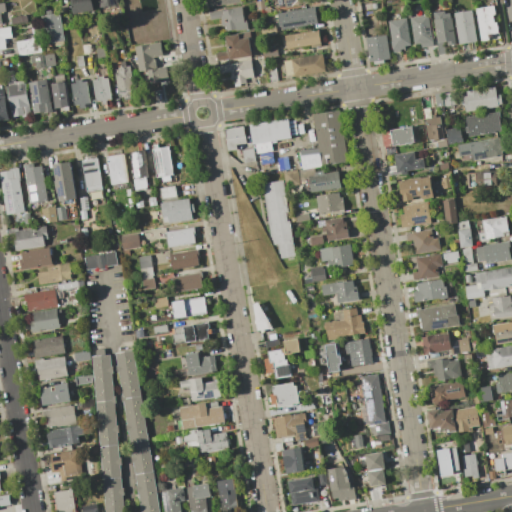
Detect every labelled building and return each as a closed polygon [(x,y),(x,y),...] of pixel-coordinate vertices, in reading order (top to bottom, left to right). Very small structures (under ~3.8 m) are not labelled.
[(91,0),(93,10),(72,13),(69,0),(91,0)] [(116,0),(96,0),(98,8),(117,4),(116,0)] [(263,0),(264,7),(268,6),(269,13),(256,15),(254,1),(263,0)] [(306,2),(305,0),(276,0),(278,8),(306,2)] [(492,5),(494,14),(491,14),(493,22),(495,22),(498,37),(480,40),(474,8),(492,5)] [(240,7),(242,22),(245,21),(246,27),(224,31),(223,25),(220,26),(219,17),(208,19),(207,12),(240,7)] [(313,7),(316,23),(278,29),(276,13),(313,7)] [(444,9),(444,13),(449,12),(454,43),(446,44),(445,41),(442,41),(444,53),(438,54),(431,12),(444,9)] [(470,9),(475,41),(458,43),(453,12),(470,9)] [(43,15),(42,11),(49,10),(50,13),(57,12),(63,44),(54,45),(53,42),(46,43),(41,15),(43,15)] [(426,14),(431,45),(420,47),(419,43),(413,44),(409,17),(426,14)] [(24,15),(26,21),(10,24),(9,17),(24,15)] [(405,18),(409,44),(403,45),(404,48),(399,49),(399,51),(392,52),(387,21),(405,18)] [(0,27),(9,26),(11,37),(3,38),(5,48),(0,48),(0,27)] [(275,26),(276,32),(260,35),(259,28),(275,26)] [(317,29),(319,45),(310,47),(309,44),(285,48),(283,35),(317,29)] [(237,33),(238,39),(247,37),(250,55),(228,59),(224,35),(237,33)] [(385,34),(389,58),(382,59),(383,62),(372,64),(372,61),(368,61),(364,37),(385,34)] [(30,38),(30,37),(33,37),(33,38),(37,37),(40,51),(17,55),(15,41),(30,38)] [(159,42),(161,55),(152,57),(152,59),(154,59),(155,68),(165,66),(167,77),(148,80),(147,69),(138,71),(134,46),(159,42)] [(275,46),(276,55),(263,57),(262,48),(275,46)] [(115,50),(117,60),(109,61),(107,51),(115,50)] [(52,51),(54,65),(44,66),(42,53),(52,51)] [(41,53),(43,66),(30,68),(28,55),(41,53)] [(321,54),(324,71),(291,76),(291,74),(285,75),(282,60),(321,54)] [(81,55),(83,66),(76,66),(75,56),(81,55)] [(249,60),(252,76),(244,78),(245,82),(234,84),(233,79),(230,80),(228,71),(218,72),(217,65),(249,60)] [(118,72),(117,67),(129,65),(132,83),(134,83),(136,94),(131,95),(132,98),(123,99),(122,96),(118,97),(114,72),(118,72)] [(276,80),(269,82),(267,68),(274,67),(276,80)] [(13,74),(14,82),(22,80),(22,83),(24,83),(29,115),(21,117),(20,115),(10,116),(5,85),(7,85),(5,76),(13,74)] [(96,79),(96,77),(102,76),(102,78),(107,78),(110,99),(105,100),(106,104),(101,105),(100,101),(95,101),(91,80),(96,79)] [(45,79),(50,111),(45,112),(44,111),(32,113),(27,82),(45,79)] [(74,82),(74,80),(80,79),(80,81),(84,81),(88,102),(83,103),(84,107),(79,108),(78,104),(73,105),(69,83),(74,82)] [(63,81),(68,110),(63,110),(62,107),(53,108),(49,84),(63,81)] [(466,96),(465,91),(494,86),(497,106),(465,112),(462,96),(466,96)] [(0,88),(2,88),(3,96),(4,96),(8,119),(0,119),(0,88)] [(441,93),(454,91),(456,104),(443,106),(441,93)] [(316,147),(311,114),(338,110),(346,161),(301,168),(298,150),(316,147)] [(466,126),(465,117),(498,111),(499,117),(498,117),(500,131),(468,136),(467,132),(465,132),(464,127),(466,126)] [(439,116),(441,127),(444,127),(445,133),(442,133),(443,138),(433,140),(433,138),(426,140),(423,119),(439,116)] [(286,118),(290,138),(270,141),(271,150),(255,153),(254,144),(251,144),(248,124),(286,118)] [(242,125),(245,143),(234,144),(235,149),(226,150),(223,128),(242,125)] [(411,126),(413,142),(392,145),(390,130),(411,126)] [(459,126),(461,142),(447,144),(444,129),(459,126)] [(498,137),(499,142),(502,141),(503,150),(500,151),(501,155),(472,160),(471,154),(458,156),(456,144),(498,137)] [(152,148),(151,144),(156,143),(157,147),(167,146),(172,174),(169,175),(170,181),(161,183),(160,176),(155,177),(150,148),(152,148)] [(252,148),(254,161),(242,162),(240,150),(252,148)] [(127,151),(142,149),(147,176),(144,177),(146,188),(134,190),(127,151)] [(413,151),(414,159),(422,158),(424,167),(406,170),(407,173),(400,175),(400,171),(396,172),(393,155),(413,151)] [(80,160),(89,158),(88,154),(93,153),(94,158),(96,157),(101,189),(88,192),(87,187),(85,187),(80,160)] [(122,153),(126,181),(110,184),(105,156),(122,153)] [(69,161),(75,198),(73,198),(74,203),(62,205),(62,200),(58,201),(56,192),(55,192),(53,180),(54,180),(52,164),(69,161)] [(32,162),(33,166),(40,165),(46,200),(29,203),(22,164),(32,162)] [(0,171),(8,170),(8,168),(17,167),(24,211),(5,214),(0,184),(0,171)] [(296,170),(299,184),(284,186),(282,172),(296,170)] [(307,175),(313,175),(312,172),(322,170),(322,173),(337,171),(339,187),(309,191),(307,175)] [(474,171),(475,179),(483,179),(483,173),(490,172),(491,178),(495,178),(496,187),(475,189),(474,187),(467,188),(466,171),(474,171)] [(429,176),(432,197),(420,199),(420,195),(411,196),(412,200),(400,202),(396,182),(429,176)] [(448,176),(449,187),(442,188),(440,177),(448,176)] [(282,180),(287,212),(284,213),(286,221),(288,221),(294,256),(279,258),(279,253),(277,253),(276,243),(271,244),(262,183),(282,180)] [(173,185),(175,196),(160,199),(158,187),(173,185)] [(337,192),(338,197),(341,197),(343,210),(318,213),(315,195),(337,192)] [(85,196),(87,209),(85,209),(86,218),(80,219),(78,210),(80,210),(78,197),(85,196)] [(141,198),(142,206),(135,207),(134,200),(141,198)] [(160,210),(159,203),(188,198),(189,204),(192,203),(194,211),(190,212),(191,218),(163,222),(162,218),(156,219),(155,211),(160,210)] [(452,199),(456,222),(445,224),(441,201),(452,199)] [(403,215),(401,206),(426,202),(429,223),(401,228),(398,215),(403,215)] [(53,206),(56,220),(42,223),(40,208),(53,206)] [(63,206),(65,218),(57,219),(55,207),(63,206)] [(28,212),(30,224),(24,225),(22,213),(28,212)] [(294,215),(294,214),(307,212),(308,219),(295,221),(295,220),(290,221),(289,216),(294,215)] [(483,232),(481,220),(504,216),(508,235),(488,238),(488,240),(479,241),(478,233),(483,232)] [(324,225),(323,219),(341,217),(342,224),(345,223),(347,237),(326,240),(325,231),(321,231),(320,225),(324,225)] [(458,230),(457,221),(467,220),(468,229),(469,228),(471,245),(460,247),(457,230),(458,230)] [(16,227),(17,230),(45,225),(47,238),(43,239),(43,245),(14,250),(12,239),(15,238),(14,233),(6,234),(5,229),(16,227)] [(193,226),(194,235),(193,235),(194,243),(167,247),(164,231),(193,226)] [(86,227),(87,236),(80,237),(79,228),(86,227)] [(430,229),(431,238),(436,237),(438,249),(414,253),(412,240),(405,241),(404,233),(430,229)] [(137,233),(139,246),(122,249),(119,235),(137,233)] [(321,235),(322,243),(309,245),(308,237),(321,235)] [(507,241),(510,259),(484,263),(483,260),(476,261),(474,246),(507,241)] [(349,244),(352,264),(344,265),(345,269),(339,270),(338,266),(327,268),(327,266),(325,266),(325,263),(326,263),(326,260),(320,261),(318,249),(349,244)] [(21,258),(20,251),(48,246),(51,264),(20,269),(18,259),(21,258)] [(469,247),(472,263),(475,262),(476,270),(464,272),(460,248),(469,247)] [(196,249),(198,257),(196,257),(197,265),(193,265),(193,267),(190,267),(190,266),(171,269),(168,253),(196,249)] [(114,251),(116,264),(105,266),(105,268),(97,269),(97,267),(85,269),(83,256),(114,251)] [(443,260),(442,253),(457,251),(458,258),(456,258),(456,261),(446,263),(446,259),(443,260)] [(417,271),(415,257),(439,253),(441,265),(436,266),(437,275),(412,280),(410,272),(417,271)] [(149,254),(151,265),(139,267),(137,256),(149,254)] [(47,271),(46,266),(68,262),(69,267),(72,267),(73,273),(69,274),(70,279),(38,284),(36,272),(47,271)] [(322,265),(324,279),(311,281),(309,267),(322,265)] [(151,266),(152,275),(141,277),(139,268),(151,266)] [(475,284),(473,273),(511,266),(511,285),(482,290),(483,296),(465,298),(463,286),(475,284)] [(200,271),(202,279),(200,280),(201,287),(197,288),(197,289),(194,290),(194,288),(174,292),(172,276),(200,271)] [(152,277),(154,287),(142,289),(141,279),(152,277)] [(415,290),(414,285),(416,285),(415,283),(442,278),(443,286),(445,286),(447,298),(438,299),(438,298),(414,302),(412,291),(415,290)] [(351,280),(353,287),(355,286),(357,300),(337,303),(335,293),(321,295),(319,285),(351,280)] [(76,281),(77,287),(57,290),(56,284),(76,281)] [(54,288),(57,306),(27,310),(26,300),(23,301),(22,293),(54,288)] [(491,302),(490,298),(509,295),(510,306),(511,306),(511,315),(494,318),(493,308),(489,309),(488,302),(491,302)] [(203,296),(203,298),(206,297),(207,302),(204,302),(205,313),(202,313),(202,315),(199,315),(199,314),(194,314),(195,316),(190,317),(190,315),(173,318),(171,301),(203,296)] [(165,297),(166,305),(155,307),(153,299),(165,297)] [(256,301),(271,328),(262,329),(262,332),(260,332),(259,329),(256,330),(255,323),(253,323),(253,320),(254,319),(252,304),(256,301)] [(454,303),(457,325),(421,331),(420,328),(418,328),(415,310),(454,303)] [(342,319),(341,309),(354,307),(355,314),(359,314),(360,321),(361,321),(363,332),(338,336),(338,338),(326,340),(324,322),(342,319)] [(32,321),(31,312),(55,308),(58,324),(59,323),(60,325),(58,325),(59,327),(31,332),(29,321),(32,321)] [(511,320),(511,341),(496,344),(494,333),(492,333),(490,324),(511,320)] [(206,322),(207,328),(210,328),(210,332),(206,333),(207,338),(172,344),(170,328),(206,322)] [(166,324),(167,332),(153,334),(152,326),(166,324)] [(141,326),(143,337),(133,339),(131,328),(141,326)] [(447,332),(448,341),(467,338),(469,351),(450,354),(449,349),(423,354),(420,337),(447,332)] [(268,339),(268,334),(274,333),(275,338),(277,337),(278,345),(264,347),(263,340),(268,339)] [(61,335),(64,352),(35,357),(32,340),(61,335)] [(283,347),(282,341),(296,338),(298,351),(282,354),(282,352),(280,353),(280,349),(280,347),(283,347)] [(345,354),(343,342),(367,338),(370,363),(350,366),(348,353),(345,354)] [(324,345),(337,343),(340,364),(337,364),(338,370),(328,372),(324,345)] [(511,345),(511,365),(487,369),(484,350),(511,345)] [(109,354),(110,366),(111,365),(112,373),(110,373),(112,395),(114,395),(115,402),(113,402),(115,425),(117,425),(117,432),(116,432),(118,458),(119,457),(120,464),(118,464),(120,487),(122,487),(122,494),(121,494),(122,511),(104,511),(91,356),(95,355),(95,349),(103,348),(104,355),(109,354)] [(267,357),(266,351),(280,349),(280,353),(282,352),(282,354),(283,359),(285,359),(286,364),(287,364),(289,375),(274,378),(273,371),(265,372),(262,358),(267,357)] [(72,352),(88,350),(89,359),(74,362),(72,352)] [(132,350),(158,511),(140,511),(137,491),(135,491),(134,485),(136,485),(132,462),(130,462),(129,456),(131,455),(127,431),(125,431),(124,424),(126,424),(122,401),(120,402),(119,393),(121,393),(117,372),(116,372),(115,365),(116,365),(114,352),(132,350)] [(196,351),(197,357),(212,354),(215,371),(188,375),(184,353),(196,351)] [(470,353),(471,361),(465,362),(463,355),(470,353)] [(42,358),(42,359),(63,356),(66,375),(38,379),(36,365),(34,365),(33,359),(42,358)] [(434,359),(434,360),(448,358),(448,361),(457,359),(460,377),(436,381),(435,376),(432,376),(431,368),(426,368),(425,360),(434,359)] [(511,371),(511,390),(499,392),(496,374),(511,371)] [(362,405),(359,384),(361,384),(360,376),(376,373),(383,421),(387,420),(389,432),(387,433),(388,439),(377,441),(376,435),(369,436),(367,423),(362,424),(359,406),(362,405)] [(73,377),(89,374),(91,382),(74,384),(73,377)] [(200,377),(201,382),(218,380),(220,396),(191,401),(188,386),(180,387),(179,380),(200,377)] [(461,380),(464,397),(431,402),(428,385),(461,380)] [(41,395),(40,387),(66,382),(69,400),(41,405),(39,395),(41,395)] [(271,393),(270,385),(291,382),(292,385),(294,385),(297,402),(290,403),(290,405),(274,407),(273,403),(270,404),(268,393),(271,393)] [(489,385),(491,400),(478,402),(476,388),(489,385)] [(74,400),(91,398),(93,406),(76,409),(74,400)] [(500,410),(499,401),(511,398),(511,415),(508,416),(508,418),(497,420),(495,410),(500,410)] [(178,407),(216,401),(217,406),(220,406),(222,421),(181,428),(178,407)] [(313,401),(313,408),(299,410),(298,404),(313,401)] [(72,405),(75,423),(45,428),(42,410),(72,405)] [(475,406),(478,425),(468,427),(468,430),(457,432),(453,409),(475,406)] [(437,409),(438,411),(451,409),(455,430),(447,432),(447,428),(437,429),(437,427),(429,428),(426,411),(437,409)] [(487,411),(488,419),(493,418),(494,425),(482,427),(480,413),(487,411)] [(301,412),(305,437),(293,438),(292,434),(275,437),(272,417),(301,412)] [(324,422),(326,434),(312,436),(310,424),(324,422)] [(82,424),(83,434),(77,435),(78,442),(48,447),(45,430),(82,424)] [(511,424),(511,442),(503,444),(501,426),(511,424)] [(196,429),(196,430),(208,428),(209,434),(225,432),(228,447),(199,452),(198,442),(195,442),(194,440),(182,442),(181,431),(196,429)] [(360,434),(362,447),(354,448),(352,435),(360,434)] [(316,437),(317,445),(304,447),(303,439),(316,437)] [(467,442),(469,452),(460,453),(459,444),(467,442)] [(299,446),(302,470),(284,473),(281,449),(299,446)] [(436,450),(448,448),(452,474),(440,476),(436,450)] [(77,449),(81,476),(61,479),(59,471),(50,472),(49,465),(50,464),(48,454),(77,449)] [(381,451),(384,468),(382,469),(384,483),(370,486),(365,453),(381,451)] [(501,457),(500,454),(511,451),(511,467),(503,469),(503,472),(495,473),(493,459),(501,457)] [(473,453),(477,477),(470,478),(470,475),(463,476),(460,455),(473,453)] [(213,455),(214,465),(207,466),(205,456),(213,455)] [(346,465),(349,484),(352,484),(355,498),(345,500),(345,499),(337,500),(336,497),(331,498),(327,468),(346,465)] [(324,471),(326,484),(319,485),(317,473),(324,471)] [(220,511),(215,480),(231,477),(237,511),(220,511)] [(311,477),(312,486),(315,486),(318,501),(291,505),(287,480),(311,477)] [(207,483),(209,496),(203,497),(205,511),(189,511),(185,486),(207,483)] [(181,486),(183,500),(178,501),(179,511),(163,511),(160,490),(181,486)] [(71,489),(74,511),(56,511),(53,492),(71,489)] [(0,495),(8,494),(9,504),(0,505),(0,495)] [(95,503),(96,511),(79,511),(78,506),(95,503)]
